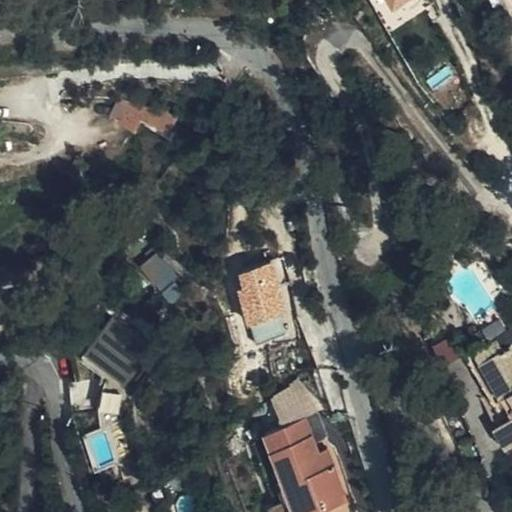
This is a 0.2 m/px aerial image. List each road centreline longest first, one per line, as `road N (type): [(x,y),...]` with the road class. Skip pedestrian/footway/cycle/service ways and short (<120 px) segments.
road 1 (residential): [(0,30),(134,30),(221,46),(266,72),(307,130),(397,511)]
road 2 (unknown): [(317,170),(351,210),(360,209),(368,189),(339,52),(342,42),(365,37),(383,46),(493,202),(511,201)]
road 3 (residential): [(0,369),(33,375),(53,395),(84,511)]
road 4 (unknown): [(511,157),(447,0)]
